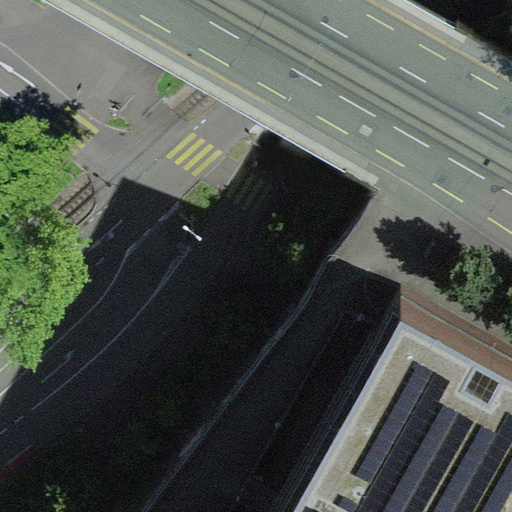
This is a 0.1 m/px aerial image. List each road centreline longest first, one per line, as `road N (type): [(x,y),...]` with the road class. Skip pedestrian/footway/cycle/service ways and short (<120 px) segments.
road 1 (primary): [(147,0),(511,209)]
road 2 (secondary): [(186,212),(399,0)]
road 3 (secondary): [(0,392),(186,212)]
road 4 (unclassified): [(186,212),(0,81)]
road 5 (primary): [(511,110),(318,0)]
